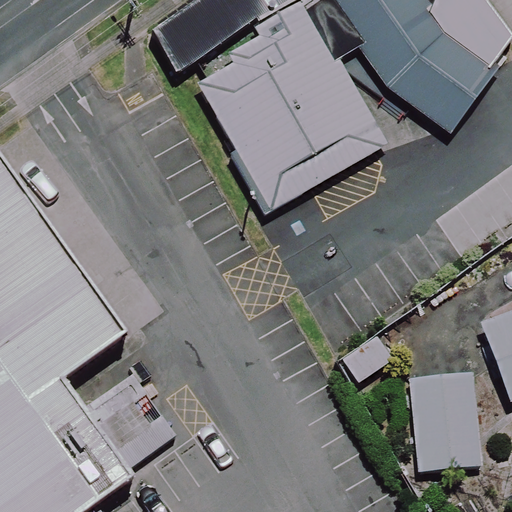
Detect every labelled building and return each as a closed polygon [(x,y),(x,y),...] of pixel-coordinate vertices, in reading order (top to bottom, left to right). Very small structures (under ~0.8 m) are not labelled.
[(319,0),(328,11),(312,23),(342,64),(358,52),(426,141),(493,91),(431,8),(440,0),(319,0)] [(382,150),(295,6),(250,34),(259,49),(192,90),(270,219),(382,150)] [(129,349),(0,163),(0,511),(123,511),(150,494),(75,387),(129,349)] [(511,406),(511,318),(474,332),(503,409),(511,406)] [(390,367),(374,343),(339,366),(354,390),(390,367)] [(475,471),(466,379),(404,385),(413,477),(475,471)]
